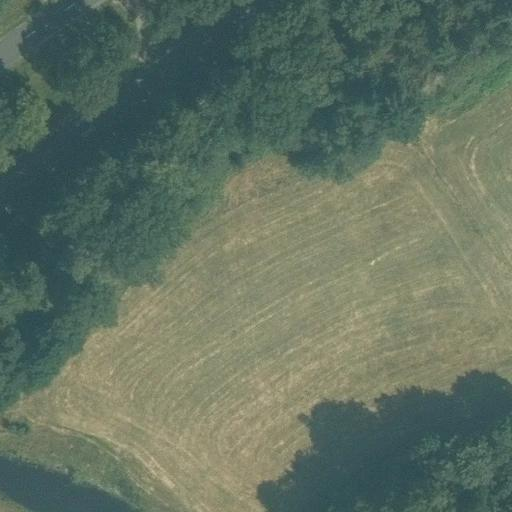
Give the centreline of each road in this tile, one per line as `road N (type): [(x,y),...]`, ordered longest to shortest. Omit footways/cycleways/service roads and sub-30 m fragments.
road 1 (primary): [(86,126),(272,0)]
road 2 (unclassified): [(86,126),(146,47),(147,28),(129,0)]
